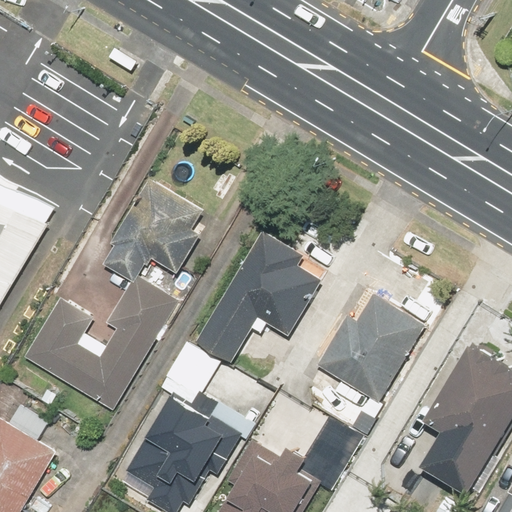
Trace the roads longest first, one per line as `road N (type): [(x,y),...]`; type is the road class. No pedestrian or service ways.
road 1 (primary): [(204,0),(390,105)]
road 2 (primary): [(390,105),(511,185)]
road 3 (tertiary): [(390,105),(453,0)]
